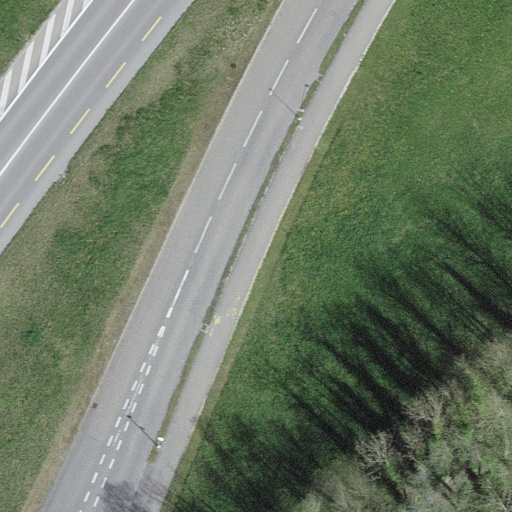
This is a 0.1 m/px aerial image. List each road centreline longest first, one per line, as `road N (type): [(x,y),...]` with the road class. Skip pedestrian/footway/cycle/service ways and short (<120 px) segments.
road 1 (unclassified): [(94,497),(196,250),(322,0)]
road 2 (primary): [(0,171),(134,0)]
